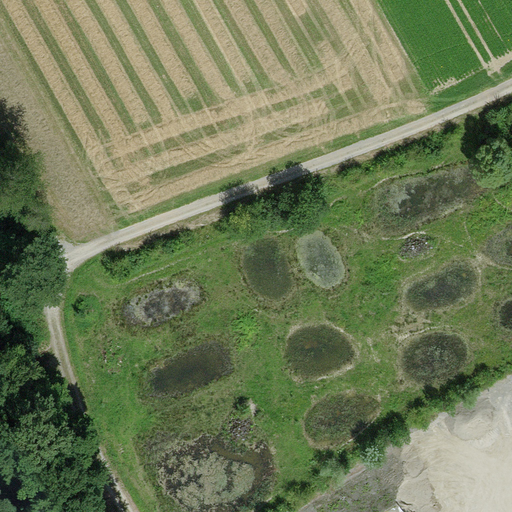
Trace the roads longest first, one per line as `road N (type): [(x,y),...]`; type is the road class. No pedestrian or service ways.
road 1 (track): [(511,78),(79,253)]
road 2 (track): [(56,291),(56,368),(128,511)]
